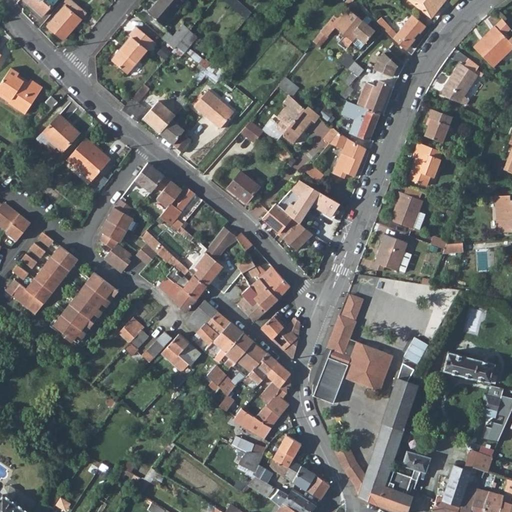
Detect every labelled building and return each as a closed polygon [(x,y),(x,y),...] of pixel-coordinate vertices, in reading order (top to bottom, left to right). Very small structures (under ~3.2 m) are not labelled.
[(23,0),(41,16),(55,0),(23,0)] [(64,6),(47,26),(63,40),(80,20),(75,16),(81,9),(70,0),(65,7),(64,6)] [(185,3),(182,0),(159,0),(148,13),(156,21),(164,28),(185,3)] [(225,0),(247,18),(253,11),(239,0),(225,0)] [(409,0),(431,17),(443,0),(409,0)] [(334,16),(313,42),(319,47),(335,27),(342,32),(340,34),(344,37),(342,40),(349,46),(357,36),(358,34),(354,30),(362,21),(348,9),(342,16),(340,14),(337,18),(334,16)] [(425,26),(413,15),(397,34),(388,23),(383,28),(394,40),(405,50),(415,38),(413,36),(418,31),(420,32),(425,26)] [(373,23),(367,16),(362,21),(369,27),(373,23)] [(511,28),(504,19),(497,25),(506,34),(511,28)] [(358,34),(357,36),(365,43),(375,31),(369,27),(362,21),(354,30),(358,34)] [(506,34),(497,25),(491,30),(493,32),(484,40),(483,39),(475,46),(494,65),(511,49),(511,38),(511,40),(506,34)] [(167,33),(162,39),(174,49),(176,46),(189,31),(183,26),(173,37),(167,33)] [(127,39),(110,60),(127,73),(152,41),(134,27),(128,35),(131,38),(128,41),(127,39)] [(338,59),(336,61),(342,65),(346,69),(354,60),(346,52),(338,59)] [(374,68),(395,77),(401,61),(380,52),(374,68)] [(354,60),(346,69),(352,73),(356,77),(363,69),(354,60)] [(208,65),(206,68),(219,79),(225,72),(211,61),(208,65)] [(461,62),(440,93),(466,103),(469,98),(465,95),(479,73),(461,62)] [(11,67),(0,85),(0,90),(12,99),(10,101),(9,103),(26,114),(43,87),(31,79),(28,84),(23,81),(24,80),(18,76),(20,72),(11,67)] [(352,73),(344,82),(348,86),(356,77),(352,73)] [(284,77),(278,85),(289,96),(291,97),(298,89),(284,77)] [(366,82),(356,105),(379,114),(379,113),(390,86),(375,79),(372,85),(366,82)] [(132,98),(122,110),(135,121),(144,110),(136,104),(149,88),(144,84),(132,98)] [(233,112),(208,90),(193,106),(219,129),(233,112)] [(277,129),(283,134),(305,110),(291,97),(289,96),(283,103),(286,106),(278,118),(280,120),(277,125),(277,129)] [(51,97),(45,103),(52,109),(57,103),(51,97)] [(147,106),(150,110),(157,102),(153,99),(147,106)] [(150,110),(144,117),(161,131),(175,115),(165,106),(158,101),(157,102),(150,110)] [(379,114),(356,105),(351,118),(354,119),(349,133),(368,141),(379,114)] [(283,134),(283,135),(284,139),(292,145),(311,122),(314,124),(319,117),(307,107),(305,110),(283,134)] [(449,113),(434,107),(430,116),(433,117),(426,134),(444,141),(451,123),(446,121),(449,113)] [(59,114),(40,133),(60,152),(78,133),(59,114)] [(250,121),(239,133),(253,142),(262,130),(250,121)] [(165,138),(173,144),(181,134),(173,128),(165,138)] [(332,128),(323,139),(329,144),(337,133),(332,128)] [(181,134),(173,144),(181,151),(190,139),(182,133),(181,134)] [(329,144),(328,144),(342,149),(341,153),(349,156),(348,161),(359,166),(366,149),(347,139),(337,133),(329,144)] [(86,138),(66,160),(91,181),(111,159),(101,152),(99,154),(91,147),(93,144),(86,138)] [(443,150),(420,141),(414,157),(417,158),(410,178),(428,184),(431,175),(435,177),(442,158),(440,157),(443,150)] [(341,153),(336,168),(343,171),(343,172),(354,177),(359,166),(348,161),(349,156),(341,153)] [(148,162),(135,179),(140,184),(150,191),(154,186),(163,175),(150,165),(148,162)] [(311,165),(305,172),(316,180),(321,173),(311,165)] [(336,168),(334,173),(340,176),(339,177),(341,177),(343,172),(343,171),(336,168)] [(240,171),(227,188),(246,203),(259,186),(244,174),(240,171)] [(321,173),(316,180),(319,183),(325,176),(321,173)] [(182,190),(163,175),(154,186),(160,192),(156,198),(167,207),(170,203),(171,203),(182,190)] [(135,179),(128,187),(133,191),(136,189),(146,196),(150,192),(150,191),(140,184),(135,179)] [(299,180),(277,205),(293,217),(299,223),(311,204),(313,201),(318,191),(311,187),(299,180)] [(400,199),(393,220),(414,227),(424,199),(421,198),(424,191),(409,185),(406,193),(401,191),(399,199),(400,199)] [(163,212),(160,216),(177,230),(181,226),(183,224),(176,218),(195,194),(185,186),(182,190),(171,203),(170,203),(167,207),(163,212)] [(318,191),(313,201),(319,204),(317,207),(332,216),(339,203),(318,191)] [(511,194),(497,195),(498,219),(501,219),(502,231),(511,230),(511,199),(511,194)] [(127,214),(132,207),(124,201),(120,198),(114,206),(100,230),(104,233),(100,239),(111,248),(103,258),(121,272),(130,260),(127,258),(130,253),(116,242),(117,241),(119,242),(133,218),(127,214)] [(0,202),(0,225),(6,230),(5,231),(16,240),(30,222),(3,201),(1,203),(0,202)] [(276,204),(264,216),(276,226),(275,228),(277,230),(279,228),(281,230),(291,220),(293,217),(277,205),(276,204)] [(281,230),(280,232),(282,234),(284,233),(287,234),(283,238),(296,249),(312,234),(299,223),(293,217),(291,220),(281,230)] [(194,274),(194,275),(195,276),(206,286),(209,282),(222,266),(215,261),(225,249),(225,248),(237,240),(235,238),(236,236),(224,226),(221,229),(207,248),(204,252),(208,255),(202,263),(194,274)] [(48,246),(53,240),(42,231),(37,238),(48,246)] [(236,236),(235,238),(237,240),(244,249),(251,243),(248,240),(240,232),(236,236)] [(398,270),(399,268),(405,251),(409,242),(386,233),(383,241),(385,242),(377,261),(375,260),(372,268),(384,270),(386,265),(398,270)] [(445,248),(444,251),(452,251),(464,250),(464,240),(448,241),(445,248)] [(34,242),(29,248),(40,257),(45,251),(34,242)] [(147,265),(157,253),(147,244),(147,243),(136,254),(147,265)] [(77,259),(59,245),(25,288),(14,279),(5,290),(34,313),(77,259)] [(163,247),(158,253),(167,261),(172,255),(171,253),(166,249),(163,247)] [(405,251),(399,268),(404,270),(411,253),(405,251)] [(25,253),(20,259),(32,268),(36,261),(25,253)] [(172,255),(167,261),(178,270),(183,264),(175,257),(172,255)] [(249,256),(235,264),(241,272),(242,273),(256,265),(249,256)] [(196,259),(189,270),(194,274),(202,263),(196,259)] [(17,264),(12,270),(23,279),(28,273),(17,264)] [(235,264),(216,288),(223,293),(226,289),(232,283),(241,272),(235,264)] [(257,275),(259,278),(278,298),(280,296),(286,291),(285,291),(290,286),(282,278),(276,272),(272,265),(266,271),(263,268),(260,271),(260,272),(257,275)] [(168,277),(160,289),(166,294),(167,293),(174,299),(173,302),(186,312),(199,295),(204,288),(206,286),(195,276),(194,275),(188,282),(173,269),(167,276),(168,277)] [(118,291),(94,271),(51,326),(58,332),(59,330),(72,340),(77,334),(81,338),(85,332),(81,329),(85,324),(89,327),(93,322),(89,319),(93,313),(98,317),(102,311),(97,308),(101,303),(106,306),(110,301),(106,297),(110,292),(114,296),(118,291)] [(251,280),(249,283),(259,294),(256,296),(254,298),(266,310),(278,298),(259,278),(253,282),(251,280)] [(245,297),(238,304),(254,321),(266,310),(254,298),(256,296),(259,294),(249,283),(247,280),(244,282),(243,281),(236,287),(245,297)] [(110,301),(114,296),(110,292),(106,297),(110,301)] [(351,293),(343,315),(356,320),(364,298),(351,293)] [(185,322),(197,332),(214,313),(217,310),(204,299),(193,312),(188,318),(185,322)] [(101,303),(97,308),(102,311),(106,306),(101,303)] [(214,313),(197,332),(203,338),(213,327),(220,333),(221,332),(230,322),(217,310),(214,313)] [(300,321),(293,316),(288,324),(277,312),(262,327),(292,359),(296,356),(300,337),(300,321)] [(93,322),(98,317),(93,313),(89,319),(93,322)] [(319,382),(315,380),(313,396),(334,403),(344,377),(380,391),(394,355),(351,338),(357,320),(340,314),(327,347),(333,349),(331,356),(329,356),(319,382)] [(143,328),(132,317),(118,332),(129,343),(130,342),(136,349),(148,337),(141,331),(143,328)] [(220,333),(214,341),(222,348),(215,357),(217,358),(220,360),(221,359),(242,332),(230,322),(221,332),(220,333)] [(85,332),(89,327),(85,324),(81,329),(85,332)] [(213,327),(203,338),(209,344),(213,341),(214,341),(220,333),(213,327)] [(156,340),(146,351),(153,357),(171,337),(164,331),(156,340)] [(221,359),(220,360),(229,368),(233,365),(253,341),(242,332),(221,359)] [(77,334),(72,340),(77,343),(81,338),(77,334)] [(174,339),(168,346),(169,347),(177,354),(178,355),(188,342),(178,334),(174,339)] [(414,336),(405,356),(420,362),(429,342),(414,336)] [(253,341),(233,365),(247,376),(257,363),(267,352),(253,341)] [(129,343),(124,349),(132,357),(138,351),(136,349),(130,342),(129,343)] [(188,342),(178,355),(188,364),(190,366),(198,356),(201,353),(188,342)] [(177,354),(169,347),(165,352),(173,359),(177,354)] [(327,347),(315,380),(319,382),(329,356),(331,356),(333,349),(327,347)] [(147,360),(148,361),(153,357),(146,351),(142,355),(144,357),(147,360)] [(449,351),(444,369),(457,373),(489,382),(491,382),(494,373),(499,374),(502,365),(449,351)] [(242,379),(241,379),(247,384),(252,379),(258,384),(266,375),(268,377),(279,363),(267,352),(257,363),(247,376),(242,379)] [(198,356),(190,366),(195,370),(203,360),(198,356)] [(403,362),(398,377),(399,378),(409,382),(414,372),(415,369),(403,362)] [(279,363),(268,377),(269,378),(273,381),(259,396),(268,403),(275,394),(278,389),(281,385),(285,379),(289,374),(290,374),(290,373),(279,363)] [(216,366),(207,375),(208,376),(219,387),(224,392),(227,395),(229,393),(235,384),(224,374),(216,366)] [(350,466),(346,468),(354,485),(359,496),(362,497),(374,503),(378,505),(399,511),(406,511),(411,496),(383,486),(390,467),(392,462),(418,385),(409,382),(399,378),(364,478),(362,484),(350,466)] [(278,389),(275,394),(281,399),(282,398),(286,392),(287,391),(286,386),(286,384),(285,379),(281,385),(278,389)] [(511,396),(487,390),(480,412),(481,413),(496,416),(497,412),(511,416),(511,414),(511,396)] [(227,395),(219,406),(226,411),(234,401),(229,397),(231,395),(229,393),(227,395)] [(246,411),(237,423),(263,439),(279,417),(278,416),(285,407),(288,403),(282,398),(281,399),(275,394),(268,403),(266,405),(265,404),(260,409),(262,410),(255,417),(246,411)] [(245,406),(243,409),(246,411),(255,417),(262,410),(260,409),(252,404),(248,408),(245,406)] [(231,414),(229,418),(237,423),(246,411),(243,409),(241,407),(235,416),(231,414)] [(26,423),(10,415),(6,422),(21,431),(26,423)] [(89,425),(86,430),(95,435),(98,431),(89,425)] [(39,431),(32,426),(30,430),(37,434),(39,431)] [(281,445),(274,459),(270,465),(274,470),(293,482),(302,466),(292,460),(301,444),(286,435),(281,445)] [(241,438),(236,447),(245,452),(250,453),(251,449),(253,444),(241,438)] [(345,442),(335,447),(346,468),(350,466),(362,484),(364,478),(357,466),(354,461),(345,442)] [(335,447),(333,449),(338,459),(342,468),(343,470),(346,468),(335,447)] [(470,450),(464,468),(471,471),(473,466),(485,470),(488,471),(494,455),(492,454),(491,457),(470,450)] [(407,451),(402,465),(420,471),(425,472),(430,458),(429,457),(407,451)] [(250,453),(245,452),(244,454),(239,463),(248,469),(247,471),(250,473),(251,471),(254,473),(253,474),(256,476),(262,480),(266,483),(268,480),(272,473),(258,465),(263,454),(263,453),(250,453)] [(494,455),(488,471),(496,474),(507,477),(511,479),(511,464),(502,461),(502,458),(494,455)] [(402,465),(398,478),(417,483),(420,471),(402,465)] [(302,466),(293,482),(305,490),(309,484),(312,478),(314,474),(302,466)] [(436,497),(435,502),(436,502),(431,511),(433,511),(458,511),(467,486),(471,473),(471,471),(464,468),(454,466),(443,499),(436,497)] [(471,471),(471,473),(482,477),(485,470),(473,466),(471,471)] [(151,468),(144,479),(147,480),(157,486),(163,476),(151,468)] [(346,468),(343,470),(347,475),(354,485),(346,468)] [(309,484),(305,490),(320,499),(326,490),(329,485),(321,479),(315,474),(314,474),(312,478),(309,484)] [(253,479),(248,484),(257,490),(259,487),(262,480),(256,476),(253,479)] [(138,477),(132,488),(139,492),(147,480),(144,479),(142,477),(138,477)] [(262,480),(259,487),(269,494),(270,494),(271,493),(274,494),(277,489),(266,483),(262,480)] [(268,480),(266,483),(277,489),(277,485),(268,480)] [(3,486),(0,491),(11,500),(15,495),(6,488),(3,486)] [(52,486),(47,496),(53,499),(58,490),(52,486)] [(467,486),(458,511),(471,511),(479,488),(467,486)] [(259,487),(257,490),(256,491),(267,498),(269,494),(259,487)] [(479,488),(471,511),(485,511),(491,492),(479,488)] [(277,489),(274,494),(270,498),(275,503),(280,506),(281,507),(283,503),(288,496),(279,490),(278,490),(277,489)] [(288,496),(283,503),(297,511),(309,511),(315,505),(292,490),(288,496)] [(0,511),(28,511),(11,500),(0,491),(0,511)] [(485,511),(499,511),(502,501),(503,497),(504,495),(491,492),(485,511)] [(152,500),(147,509),(151,511),(163,511),(165,509),(152,500)] [(502,501),(499,511),(509,511),(511,505),(502,501)] [(280,506),(276,511),(297,511),(283,503),(281,507),(280,506)]
